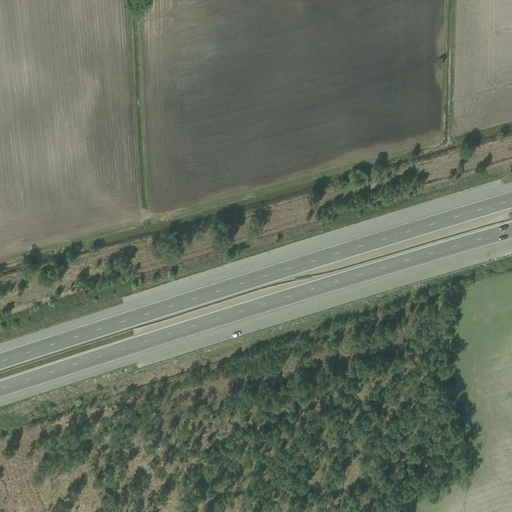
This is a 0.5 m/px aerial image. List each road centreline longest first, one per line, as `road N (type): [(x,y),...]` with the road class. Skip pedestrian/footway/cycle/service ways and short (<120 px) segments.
road 1 (motorway): [(511,199),(0,359)]
road 2 (motorway): [(0,389),(511,230)]
road 3 (track): [(440,0),(437,138)]
